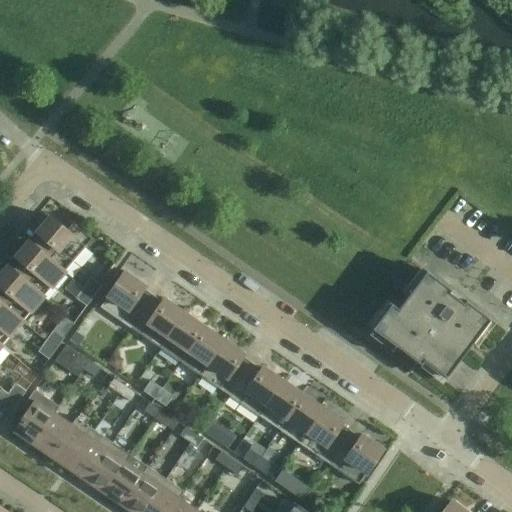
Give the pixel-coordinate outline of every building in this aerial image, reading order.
[(42,236),(34,245),(48,257),(64,272),(93,239),(72,224),(67,230),(51,217),(37,233),(42,236)] [(64,272),(42,252),(30,242),(16,257),(20,261),(13,270),(27,282),(43,297),(64,272)] [(27,282),(13,270),(9,266),(0,276),(0,301),(22,321),(43,297),(27,282)] [(464,304),(449,293),(451,290),(427,271),(399,309),(392,304),(373,328),(444,381),(491,319),(466,301),(464,304)] [(131,328),(153,295),(144,289),(145,287),(124,273),(100,307),(131,328)] [(83,288),(94,296),(101,285),(91,278),(83,288)] [(86,306),(94,296),(83,288),(76,298),(86,306)] [(161,348),(184,314),(164,300),(162,302),(153,295),(131,328),(161,348)] [(0,301),(0,344),(1,346),(22,321),(0,301)] [(180,362),(204,327),(184,314),(161,348),(180,362)] [(200,375),(224,341),(204,327),(180,362),(200,375)] [(45,341),(56,349),(63,338),(53,331),(45,341)] [(76,331),(69,341),(78,347),(84,338),(76,331)] [(49,359),(56,349),(45,341),(38,352),(49,359)] [(230,396),(252,363),(243,357),(244,355),(224,341),(200,375),(230,396)] [(113,352),(106,363),(117,370),(123,359),(113,352)] [(84,370),(89,361),(78,354),(72,362),(84,370)] [(89,361),(84,370),(95,377),(101,369),(89,361)] [(259,416),(283,382),(262,368),(261,370),(252,363),(230,396),(259,416)] [(119,394),(125,386),(114,378),(108,387),(119,394)] [(154,399),(162,388),(151,381),(143,391),(154,399)] [(279,430),(303,395),(283,382),(259,416),(279,430)] [(8,394),(18,402),(26,391),(15,384),(8,394)] [(125,386),(119,394),(130,402),(136,394),(125,386)] [(162,388),(154,399),(166,407),(173,396),(162,388)] [(57,408),(58,406),(34,389),(21,409),(27,413),(15,430),(22,435),(21,437),(32,444),(45,426),(57,408)] [(11,412),(18,402),(8,394),(0,405),(11,412)] [(299,443),(323,409),(303,395),(279,430),(299,443)] [(155,419),(160,410),(149,403),(144,411),(155,419)] [(71,426),(71,425),(54,414),(59,407),(58,406),(57,408),(45,426),(32,444),(44,453),(45,451),(51,455),(71,426)] [(328,464),(351,431),(342,425),(343,423),(323,409),(299,443),(328,464)] [(160,410),(155,419),(166,426),(172,418),(160,410)] [(80,450),(94,430),(76,418),(71,425),(71,426),(51,455),(58,459),(56,461),(68,469),(80,450)] [(212,420),(204,432),(212,438),(221,425),(212,420)] [(179,435),(190,443),(196,435),(185,427),(179,435)] [(112,443),(112,442),(94,430),(80,450),(68,469),(80,477),(81,475),(87,479),(98,463),(112,443)] [(351,431),(328,464),(359,484),(383,450),(361,435),(360,437),(351,431)] [(184,453),(183,454),(194,462),(202,451),(207,442),(196,435),(190,443),(186,450),(184,453)] [(130,455),(112,442),(112,443),(98,463),(87,479),(93,484),(92,486),(103,493),(130,455)] [(254,467),(261,456),(250,449),(242,459),(254,467)] [(226,468),(232,459),(221,452),(215,460),(226,468)] [(147,468),(148,467),(130,455),(103,493),(115,501),(117,499),(122,503),(134,487),(147,468)] [(261,456),(254,467),(265,475),(272,464),(261,456)] [(232,459),(226,468),(237,475),(243,467),(232,459)] [(165,480),(166,479),(148,467),(147,468),(134,487),(122,503),(129,508),(128,510),(130,511),(142,511),(152,499),(165,480)] [(183,492),(184,491),(166,479),(165,480),(152,499),(142,511),(169,511),(178,499),(183,492)] [(255,489),(249,498),(254,501),(258,504),(261,501),(265,495),(255,489)] [(311,492),(304,502),(316,510),(323,499),(311,492)] [(249,511),(253,511),(258,504),(249,498),(243,507),(249,511)] [(178,499),(169,511),(195,511),(196,511),(178,499)] [(465,511),(451,501),(442,511),(465,511)] [(288,511),(307,511),(294,503),(288,511)]
